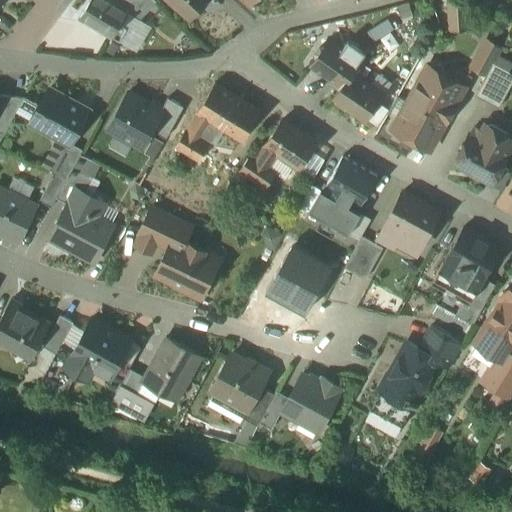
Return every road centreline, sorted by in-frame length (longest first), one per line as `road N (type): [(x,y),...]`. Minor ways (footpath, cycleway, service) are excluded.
road 1 (residential): [(0,259),(195,322),(265,338),(337,342)]
road 2 (residential): [(228,58),(358,144),(511,229)]
road 3 (residential): [(7,60),(182,69),(228,58)]
road 4 (residential): [(228,58),(282,23),(377,0)]
